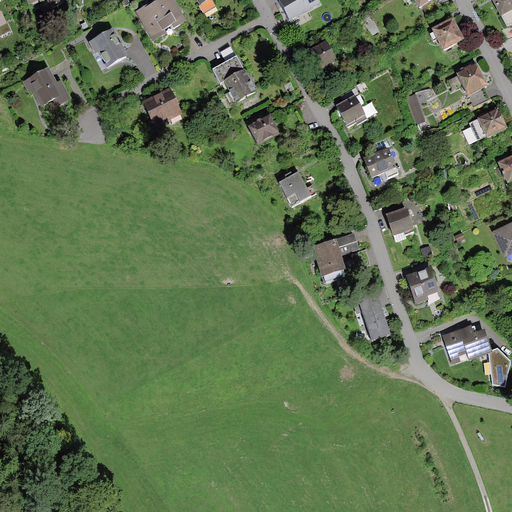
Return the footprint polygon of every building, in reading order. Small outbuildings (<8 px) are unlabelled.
[(53,0),(20,0),(27,13),(53,0)] [(175,18),(165,0),(164,0),(135,15),(151,45),(164,38),(158,28),(175,18)] [(193,0),(200,12),(222,0),(221,0),(193,0)] [(317,5),(313,0),(288,0),(277,7),(286,23),(317,5)] [(440,3),(438,0),(415,0),(419,6),(422,5),(426,12),(440,3)] [(511,0),(493,0),(507,26),(510,25),(511,24),(511,0)] [(464,38),(454,16),(432,27),(442,48),(464,38)] [(110,34),(89,44),(102,71),(122,61),(110,34)] [(324,48),(304,59),(316,79),(335,68),(324,48)] [(255,101),(230,52),(219,57),(224,66),(210,73),(219,90),(225,87),(237,111),(255,101)] [(487,85),(476,63),(467,67),(456,73),(468,96),(469,95),(475,106),(490,98),(484,86),(487,85)] [(44,74),(26,83),(40,112),(57,103),(61,111),(69,107),(60,89),(53,93),(44,74)] [(177,118),(167,94),(141,104),(151,129),(177,118)] [(428,123),(420,99),(410,102),(419,126),(428,123)] [(363,124),(354,105),(335,114),(344,133),(363,124)] [(508,127),(499,108),(478,117),(479,120),(471,123),(478,139),(487,135),(487,137),(508,127)] [(276,142),(265,117),(246,125),(257,150),(276,142)] [(511,181),(511,155),(499,162),(508,184),(511,181)] [(395,181),(388,157),(363,164),(371,188),(395,181)] [(308,207),(296,177),(276,185),(289,215),(308,207)] [(412,238),(405,214),(385,221),(393,244),(412,238)] [(511,224),(493,232),(504,257),(511,253),(511,224)] [(351,238),(312,248),(320,280),(343,275),(338,255),(354,251),(351,238)] [(428,278),(406,285),(415,310),(437,303),(428,278)] [(387,337),(375,297),(355,304),(367,343),(387,337)] [(470,334),(443,343),(450,365),(468,359),(469,364),(488,358),(486,353),(482,339),(472,343),(470,334)] [(497,348),(486,353),(488,358),(490,389),(505,391),(511,362),(497,348)]
